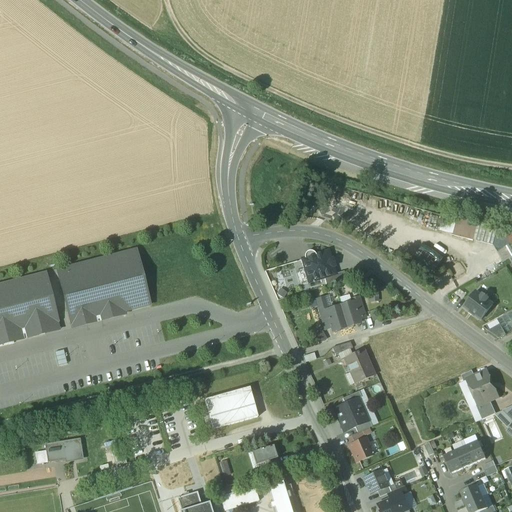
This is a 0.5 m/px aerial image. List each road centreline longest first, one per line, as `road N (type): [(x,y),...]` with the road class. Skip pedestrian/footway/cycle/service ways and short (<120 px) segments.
road 1 (track): [(172,0),(187,35),(224,69),(383,132),(511,165)]
road 2 (residential): [(238,241),(289,231),(331,238),(511,367)]
road 3 (track): [(286,349),(0,422)]
road 4 (tertiary): [(355,511),(238,241)]
road 5 (secondary): [(248,110),(397,172),(511,200)]
road 6 (secondary): [(78,0),(248,110)]
road 7 (tertiary): [(238,241),(227,183),(248,110)]
